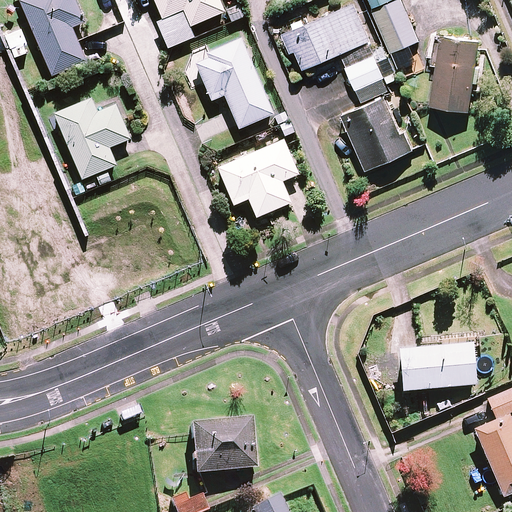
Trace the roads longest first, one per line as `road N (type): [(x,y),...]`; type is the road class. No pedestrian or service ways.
road 1 (residential): [(281,293),(0,402)]
road 2 (residential): [(511,195),(281,293)]
road 3 (residential): [(281,293),(375,511)]
